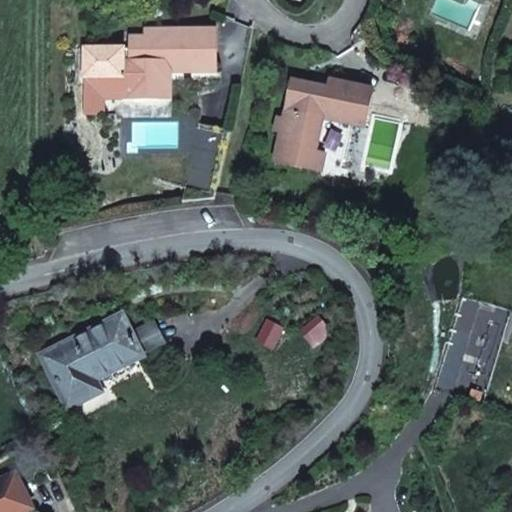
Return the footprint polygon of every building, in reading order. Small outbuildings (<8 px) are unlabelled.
[(121,99),(156,99),(157,79),(169,72),(216,73),(216,31),(145,30),(145,37),(129,38),(129,49),(84,49),(83,84),(121,84),(121,99)] [(169,72),(157,79),(156,99),(169,100),(169,72)] [(325,156),(315,154),(322,119),(365,129),(373,91),(329,81),(328,89),(326,97),(314,94),(315,87),(292,82),(283,121),(277,119),(274,132),(280,133),(274,163),(321,173),(325,156)] [(121,84),(83,84),(83,115),(101,115),(102,99),(121,99),(121,84)] [(328,89),(315,87),(314,94),(326,97),(328,89)] [(131,334),(122,317),(43,356),(55,380),(66,402),(69,407),(100,391),(94,379),(142,356),(131,334)] [(152,323),(131,334),(142,356),(164,345),(152,323)] [(48,411),(66,402),(55,380),(36,389),(48,411)] [(472,390),(469,398),(480,401),(483,393),(472,390)] [(15,474),(0,481),(0,511),(25,511),(33,509),(15,474)]
